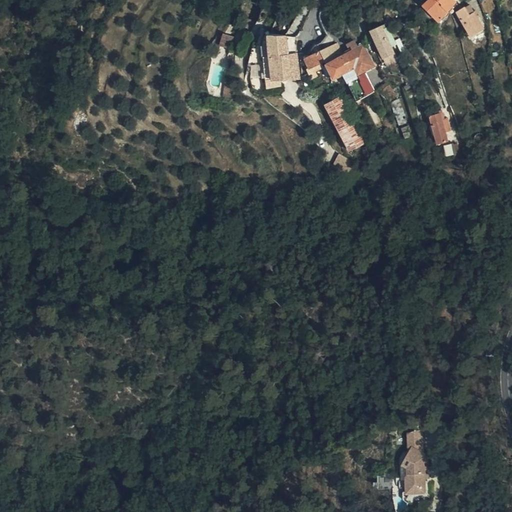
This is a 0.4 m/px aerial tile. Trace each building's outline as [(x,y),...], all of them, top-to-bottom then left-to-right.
[(432,0),(426,5),(442,22),(454,10),(444,0),(432,0)] [(444,0),(454,10),(461,2),(459,0),(444,0)] [(475,5),(470,8),(469,9),(476,18),(467,23),(471,29),(474,27),(478,35),(489,29),(475,5)] [(476,18),(469,9),(461,13),(467,23),(476,18)] [(415,27),(422,25),(419,18),(413,20),(415,27)] [(387,21),(383,23),(392,44),(396,41),(387,21)] [(387,63),(398,57),(396,53),(392,44),(383,23),(371,29),(387,63)] [(230,36),(221,33),(222,47),(226,49),(230,36)] [(292,52),(291,35),(271,37),(267,55),(268,64),(301,60),(300,52),(292,52)] [(357,49),(341,57),(330,63),(337,74),(357,64),(361,73),(375,64),(366,45),(362,47),(359,41),(353,42),(357,49)] [(341,57),(334,45),(316,53),(310,56),(315,65),(328,60),(330,63),(341,57)] [(270,88),(277,88),(285,87),(285,80),(290,80),(303,79),(301,60),(268,64),(270,88)] [(378,63),(384,74),(390,71),(385,60),(378,63)] [(351,83),(360,101),(373,94),(365,77),(351,83)] [(382,89),(388,100),(396,95),(391,85),(382,89)] [(328,110),(354,153),(367,144),(343,101),(328,110)] [(447,141),(445,133),(442,119),(444,118),(442,110),(429,113),(437,144),(447,141)] [(442,119),(445,133),(451,131),(448,118),(444,118),(442,119)] [(349,166),(332,159),(327,171),(344,178),(349,166)] [(412,454),(410,428),(395,433),(396,446),(399,448),(392,464),(399,467),(399,474),(397,476),(397,485),(403,490),(413,490),(417,485),(416,478),(416,469),(418,467),(417,455),(412,454)] [(403,490),(397,485),(398,494),(417,492),(417,485),(413,490),(403,490)]
